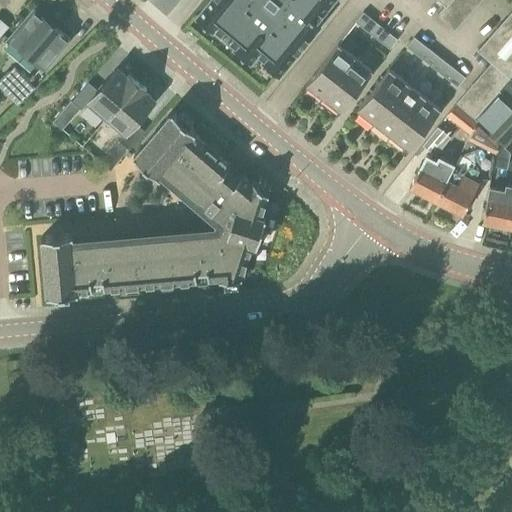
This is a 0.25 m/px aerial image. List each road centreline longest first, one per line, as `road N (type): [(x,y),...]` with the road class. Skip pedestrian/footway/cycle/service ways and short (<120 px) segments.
road 1 (residential): [(371,221),(329,281),(292,306),(2,331)]
road 2 (residential): [(371,221),(113,0)]
road 3 (residential): [(511,277),(456,266),(371,221)]
